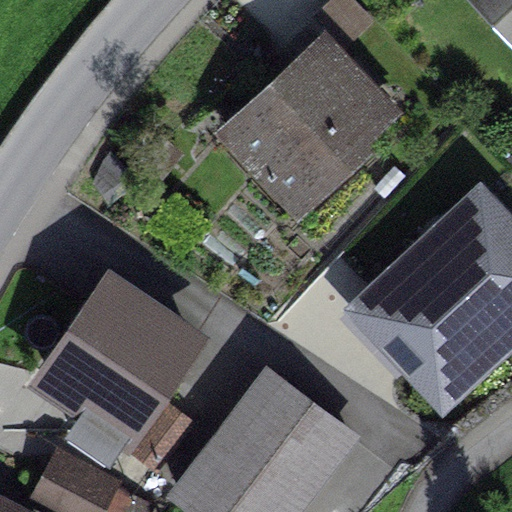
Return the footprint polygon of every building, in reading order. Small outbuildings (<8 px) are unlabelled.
[(376,20),(357,0),(326,0),(313,12),(320,19),(347,48),(376,20)] [(511,0),(474,0),(511,41),(511,0)] [(320,19),(212,123),(298,212),(406,108),(347,48),(320,19)] [(511,204),(483,173),(344,299),(443,408),(511,345),(511,204)] [(108,255),(26,371),(76,407),(65,423),(108,453),(121,436),(131,443),(212,328),(108,255)] [(265,356),(164,486),(197,511),(298,511),(362,430),(265,356)] [(169,398),(130,448),(158,470),(197,420),(169,398)] [(122,476),(58,443),(28,500),(52,511),(103,511),(106,508),(119,483),(122,476)] [(119,483),(106,508),(114,511),(150,511),(155,502),(119,483)] [(43,511),(0,488),(0,511),(43,511)]
